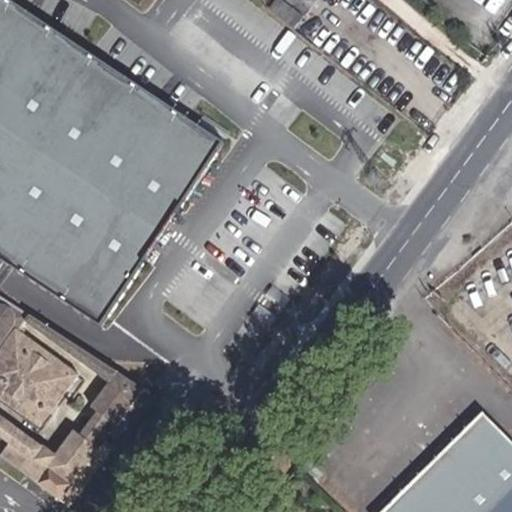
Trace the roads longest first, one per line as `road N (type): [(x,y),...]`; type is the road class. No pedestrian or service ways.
road 1 (secondary): [(511,101),(206,511)]
road 2 (unknown): [(80,0),(298,158)]
road 3 (unknown): [(298,158),(145,366)]
road 4 (unknown): [(145,366),(0,280)]
road 5 (unknown): [(298,158),(409,239)]
road 6 (unknown): [(264,434),(145,366)]
